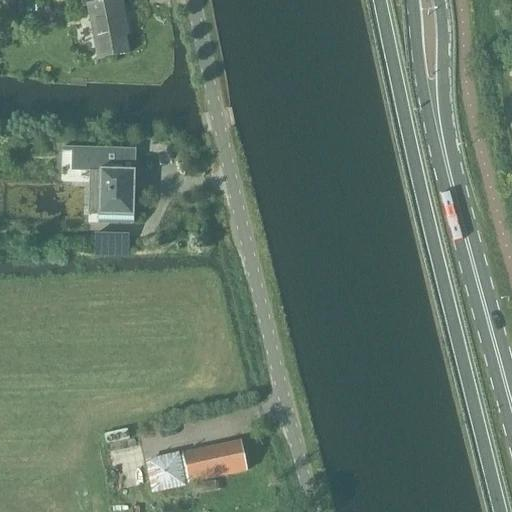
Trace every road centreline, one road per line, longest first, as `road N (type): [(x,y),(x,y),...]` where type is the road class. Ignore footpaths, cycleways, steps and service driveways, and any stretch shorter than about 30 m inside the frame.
road 1 (unclassified): [(316,511),(194,0)]
road 2 (primary): [(511,407),(441,144),(424,0)]
